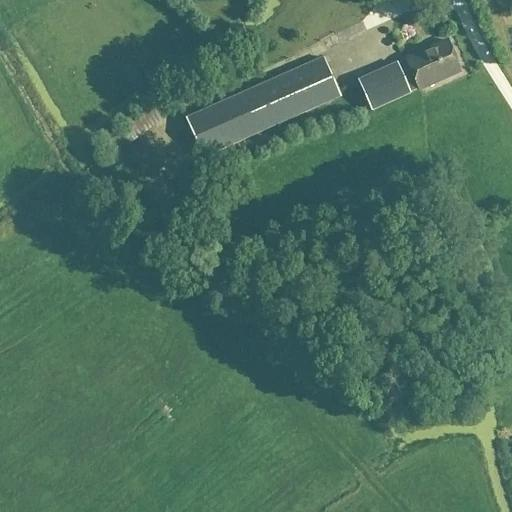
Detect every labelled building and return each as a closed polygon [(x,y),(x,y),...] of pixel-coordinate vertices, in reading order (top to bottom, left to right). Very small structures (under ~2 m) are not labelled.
[(446,43),(405,61),(405,62),(396,66),(396,65),(357,82),(371,113),(409,96),(409,95),(418,91),(419,92),(460,74),(446,43)] [(202,160),(339,99),(322,60),(185,121),(202,160)] [(162,123),(152,108),(105,140),(115,155),(162,123)] [(142,162),(127,176),(152,204),(167,190),(142,162)] [(196,187),(167,210),(187,234),(215,211),(196,187)]
